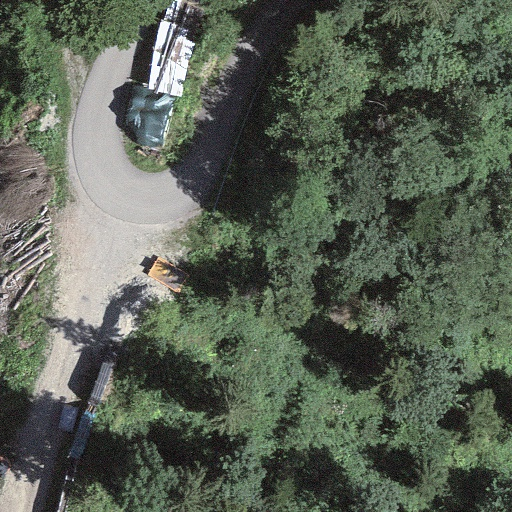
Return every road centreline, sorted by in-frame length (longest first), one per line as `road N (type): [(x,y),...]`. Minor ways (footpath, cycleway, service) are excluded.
road 1 (track): [(291,0),(255,40),(197,176),(146,198),(115,182),(98,133),(110,76),(146,0)]
road 2 (track): [(25,511),(137,197)]
